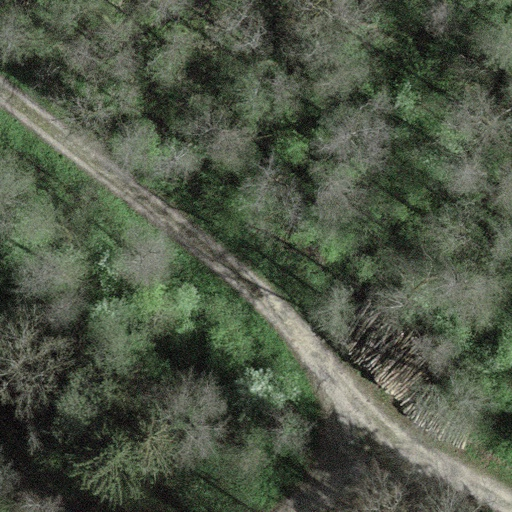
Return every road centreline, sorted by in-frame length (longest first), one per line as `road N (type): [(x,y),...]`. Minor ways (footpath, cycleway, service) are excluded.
road 1 (track): [(0,98),(422,445)]
road 2 (track): [(422,445),(294,511)]
